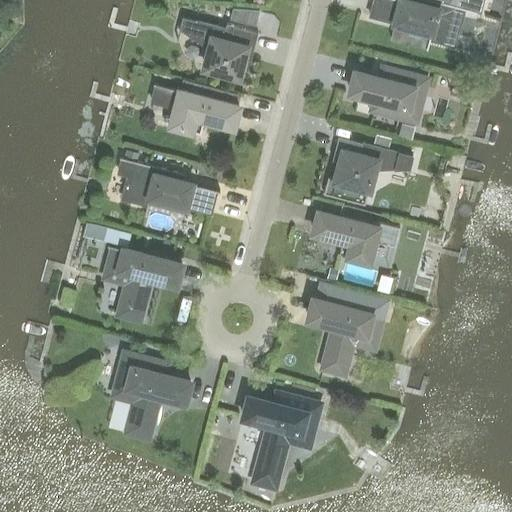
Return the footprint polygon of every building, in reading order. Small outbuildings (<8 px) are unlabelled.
[(481,12),(484,0),(413,0),(413,2),(406,0),(373,0),(370,15),(395,22),(430,32),(428,42),(429,42),(430,39),(454,46),(464,9),(476,12),(476,11),(481,12)] [(234,4),(231,19),(255,25),(259,10),(234,4)] [(182,17),(179,31),(180,31),(180,30),(210,48),(205,67),(238,76),(245,46),(254,49),(258,32),(225,24),(225,28),(182,17)] [(355,71),(350,92),(377,99),(375,109),(369,107),(369,108),(415,121),(426,79),(380,66),(380,68),(385,69),(383,78),(355,71)] [(222,90),(202,84),(182,79),(179,90),(154,83),(153,84),(155,85),(151,101),(175,107),(170,125),(200,132),(204,119),(233,126),(239,105),(219,100),(222,90)] [(402,124),(399,135),(411,138),(414,127),(402,124)] [(338,136),(335,148),(343,150),(336,178),(328,176),(323,193),(364,204),(374,169),(408,168),(409,169),(413,155),(338,136)] [(120,157),(119,158),(116,172),(128,175),(122,198),(147,204),(146,207),(147,207),(150,198),(185,207),(186,207),(210,213),(216,191),(219,192),(220,190),(179,180),(181,174),(185,175),(186,174),(120,157)] [(368,261),(374,239),(394,244),(398,228),(399,228),(400,227),(377,221),(376,222),(378,222),(377,226),(319,211),(313,232),(342,239),(339,253),(368,261)] [(131,233),(107,227),(104,240),(127,246),(131,233)] [(108,244),(107,245),(113,247),(105,277),(127,283),(118,314),(139,319),(148,287),(146,286),(149,277),(176,284),(182,263),(108,244)] [(327,278),(336,280),(339,269),(330,267),(327,278)] [(313,298),(308,319),(336,326),(333,335),(331,335),(323,367),(344,373),(352,341),(374,347),(381,317),(386,298),(321,281),(317,299),(313,298)] [(157,394),(185,402),(190,381),(162,374),(165,364),(170,366),(171,365),(125,352),(114,394),(135,400),(127,431),(152,438),(160,405),(154,404),(157,394)] [(275,485),(287,439),(309,445),(320,403),(273,391),(273,393),(279,394),(276,403),(248,396),(243,415),(271,422),(269,431),(267,431),(254,479),(275,485)]
